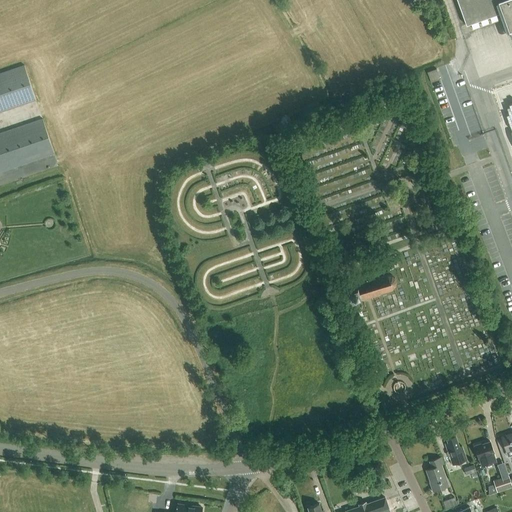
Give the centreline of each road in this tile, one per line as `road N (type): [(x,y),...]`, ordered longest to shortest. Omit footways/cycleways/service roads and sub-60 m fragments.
road 1 (unclassified): [(242,468),(190,330),(162,292),(107,270),(0,292)]
road 2 (tertiary): [(0,450),(154,471),(242,468)]
road 3 (unclassified): [(511,187),(447,0)]
road 4 (tertiary): [(242,468),(388,429)]
road 5 (tertiary): [(388,429),(511,384)]
